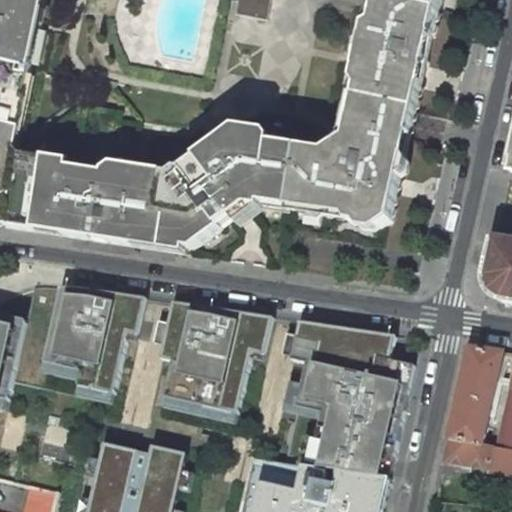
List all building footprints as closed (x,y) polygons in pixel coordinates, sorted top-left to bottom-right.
[(0,0),(0,65),(23,71),(37,0),(0,0)] [(238,0),(239,1),(236,15),(266,21),(270,0),(238,0)] [(419,89),(423,71),(423,70),(427,69),(429,65),(429,61),(429,58),(426,55),(429,43),(435,39),(443,0),(380,0),(374,28),(378,34),(376,43),(371,42),(365,72),(370,73),(368,82),(362,86),(349,142),(354,148),(352,158),(303,150),(293,211),(304,213),(310,209),(320,211),(324,216),(350,221),(353,225),(383,230),(394,223),(408,159),(405,154),(407,141),(412,142),(423,90),(419,89)] [(9,156),(18,112),(14,111),(23,71),(0,65),(0,226),(39,233),(39,227),(48,170),(20,166),(9,156)] [(293,211),(303,150),(302,151),(244,141),(226,155),(220,147),(187,172),(190,176),(176,186),(72,170),(72,174),(48,170),(39,227),(65,231),(64,237),(110,244),(111,239),(126,242),(125,246),(138,248),(139,242),(189,250),(196,251),(236,221),(258,206),(265,207),(293,211)] [(265,211),(265,207),(258,206),(236,221),(242,229),(265,211)] [(511,216),(502,215),(496,242),(511,244),(511,216)] [(64,237),(65,231),(39,227),(39,233),(64,237)] [(189,250),(139,242),(138,248),(152,250),(188,256),(189,250)] [(511,244),(496,242),(488,278),(505,303),(511,304),(511,244)] [(148,301),(62,284),(46,366),(84,373),(78,401),(114,408),(128,337),(141,340),(148,301)] [(275,324),(174,303),(161,366),(172,368),(163,412),(237,427),(252,355),(268,358),(275,324)] [(395,338),(300,319),(282,412),(328,420),(318,473),(392,487),(416,365),(391,360),(395,338)] [(0,332),(0,396),(5,398),(17,335),(0,332)] [(506,354),(471,349),(451,440),(485,446),(506,354)] [(511,392),(500,448),(511,449),(511,392)] [(183,511),(197,452),(108,432),(90,511),(183,511)] [(485,446),(451,440),(446,463),(490,470),(495,447),(485,446)] [(511,449),(500,448),(495,447),(490,470),(511,473),(511,449)] [(318,473),(256,461),(244,511),(386,511),(392,487),(318,473)] [(53,511),(56,503),(58,494),(31,487),(24,511),(53,511)] [(511,497),(499,496),(497,509),(511,510),(511,497)]
